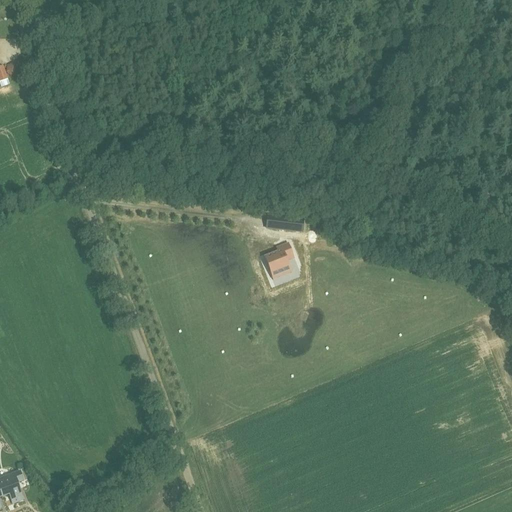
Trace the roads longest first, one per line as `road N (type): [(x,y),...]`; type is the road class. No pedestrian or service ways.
road 1 (unclassified): [(201,511),(12,0)]
road 2 (track): [(77,173),(244,155),(349,155),(511,255)]
